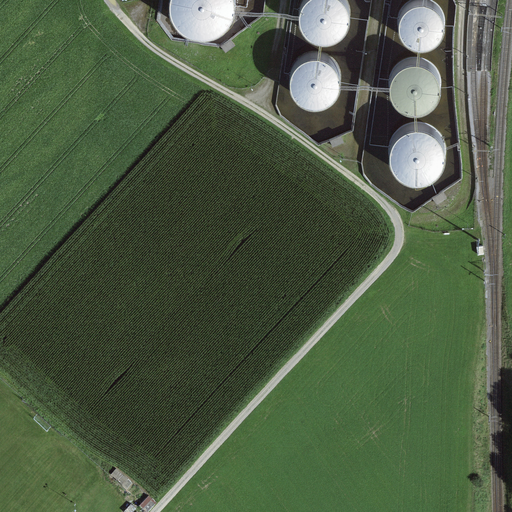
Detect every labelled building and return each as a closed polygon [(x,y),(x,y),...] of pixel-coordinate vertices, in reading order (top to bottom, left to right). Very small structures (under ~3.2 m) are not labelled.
[(171,0),(171,3),(173,13),(179,22),(186,28),(198,33),(210,32),(219,29),(228,20),(233,10),(234,0),(171,0)] [(303,0),(302,2),(299,14),(302,24),(310,33),(322,38),(336,35),(344,28),(349,16),(347,3),(345,0),(303,0)] [(428,0),(412,0),(403,5),(398,16),(399,27),(404,36),(416,42),(427,41),(436,36),(441,28),(442,16),(440,10),(436,4),(428,0)] [(325,55),(314,54),(301,58),(293,68),(290,79),(293,89),(301,99),(312,103),(327,100),(335,94),(340,81),(338,68),(332,60),(325,55)] [(424,60),(413,58),(402,61),(394,69),(391,75),(390,81),(390,88),(395,98),(401,103),(410,106),(419,106),(427,103),(433,98),(437,90),(438,79),(435,69),(429,63),(424,60)] [(430,129),(419,125),(402,129),(393,138),(389,151),(392,164),(399,173),(414,179),(431,175),(440,166),(443,154),(440,139),(430,129)] [(140,505),(147,511),(158,502),(150,495),(140,505)] [(136,499),(125,510),(127,511),(133,511),(141,504),(136,499)]
